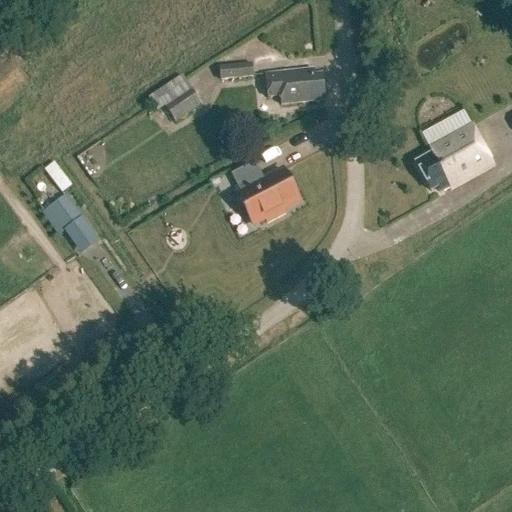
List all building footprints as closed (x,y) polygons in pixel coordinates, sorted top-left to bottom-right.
[(253,65),(220,70),(222,84),(255,79),(253,65)] [(269,99),(282,98),(282,105),(326,101),(324,77),(314,77),(314,73),(267,78),(269,99)] [(161,108),(174,125),(200,106),(177,76),(145,99),(155,112),(161,108)] [(472,128),(430,151),(433,156),(416,165),(431,193),(438,189),(440,194),(492,165),(472,128)] [(242,188),(263,222),(307,196),(301,186),(306,182),(292,159),(242,188)] [(65,198),(49,210),(56,220),(65,232),(81,221),(72,208),(65,198)] [(102,351),(67,374),(76,387),(111,364),(102,351)]
